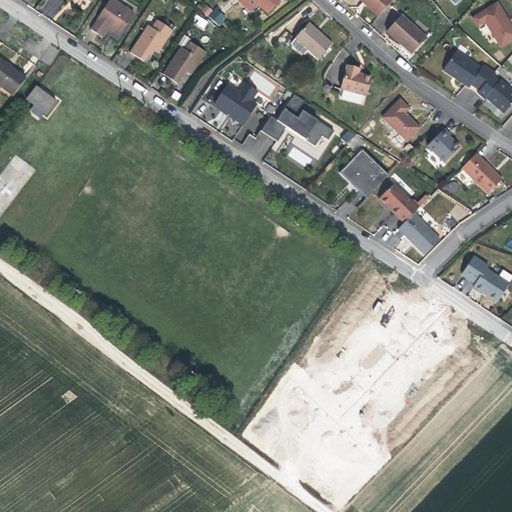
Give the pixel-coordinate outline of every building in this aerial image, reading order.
[(114,0),(110,0),(91,30),(103,37),(109,27),(120,34),(134,13),(114,0)] [(253,0),(268,14),(280,0),(253,0)] [(392,0),(360,0),(363,2),(365,1),(380,15),(393,1),(392,0)] [(511,23),(497,0),(471,16),(477,25),(485,21),(500,46),(511,39),(511,23)] [(208,16),(212,9),(205,5),(201,12),(208,16)] [(217,7),(208,15),(217,26),(226,18),(217,7)] [(193,24),(204,30),(208,21),(197,15),(193,24)] [(401,15),(387,31),(412,54),(427,38),(401,15)] [(147,26),(130,52),(143,61),(152,48),(159,52),(173,32),(156,20),(151,28),(147,26)] [(308,23),(294,39),(317,59),(331,44),(308,23)] [(180,48),(163,74),(177,84),(186,70),(192,74),(206,54),(189,43),(184,50),(180,48)] [(491,73),(494,70),(483,63),(480,66),(455,50),(441,69),(476,93),(491,73)] [(0,60),(0,85),(1,86),(14,95),(26,79),(0,60)] [(347,66),(340,89),(367,96),(371,78),(359,74),(360,69),(347,66)] [(499,79),(491,73),(476,93),(485,98),(486,97),(503,113),(511,102),(511,88),(501,78),(499,79)] [(226,83),(213,103),(231,114),(230,117),(241,124),(256,103),(252,100),(258,90),(245,82),(239,91),(226,83)] [(36,87),(26,99),(46,114),(56,102),(36,87)] [(277,107),(261,129),(276,139),(286,125),(315,145),(321,135),(329,139),(336,128),(299,107),(305,99),(293,93),(282,110),(277,107)] [(410,107),(400,96),(380,116),(406,141),(421,126),(405,112),(410,107)] [(450,132),(444,127),(427,145),(443,162),(459,146),(448,134),(450,132)] [(346,130),(340,140),(356,149),(362,138),(346,130)] [(388,173),(361,148),(341,169),(366,194),(388,173)] [(503,177),(477,151),(461,167),(486,193),(503,177)] [(420,205),(394,181),(378,196),(403,221),(413,211),(420,205)] [(440,238),(413,211),(403,221),(397,226),(425,254),(440,238)] [(488,263),(473,255),(460,275),(475,283),(473,286),(497,301),(511,277),(511,274),(503,269),(498,274),(486,266),(488,263)]
